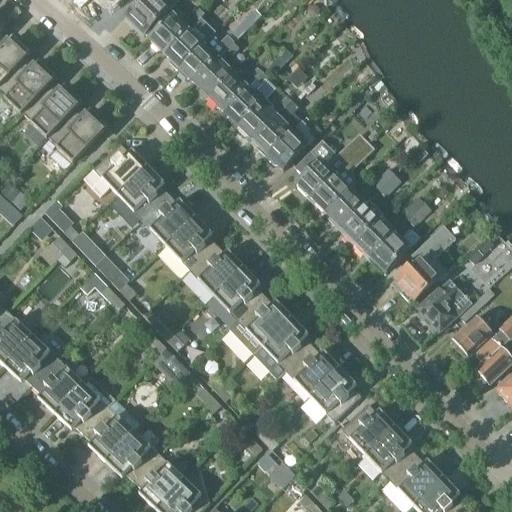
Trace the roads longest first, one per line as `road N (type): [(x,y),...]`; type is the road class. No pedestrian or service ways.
road 1 (residential): [(511,487),(185,142),(35,0)]
road 2 (residential): [(99,511),(0,419)]
